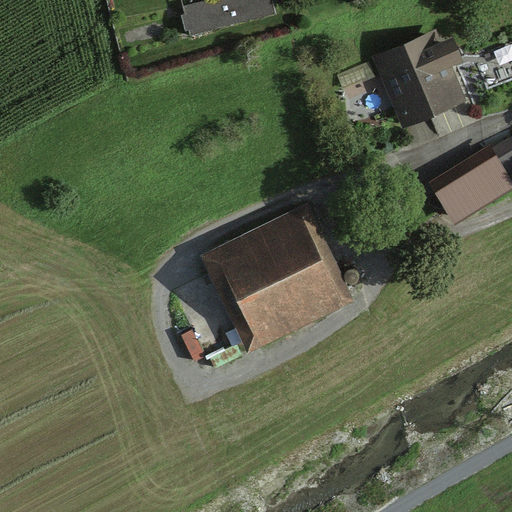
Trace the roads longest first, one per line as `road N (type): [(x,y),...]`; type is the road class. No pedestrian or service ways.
road 1 (track): [(511,120),(245,217),(153,270),(159,318),(190,397),(241,379),(342,321),(391,264)]
road 2 (track): [(391,264),(511,211)]
